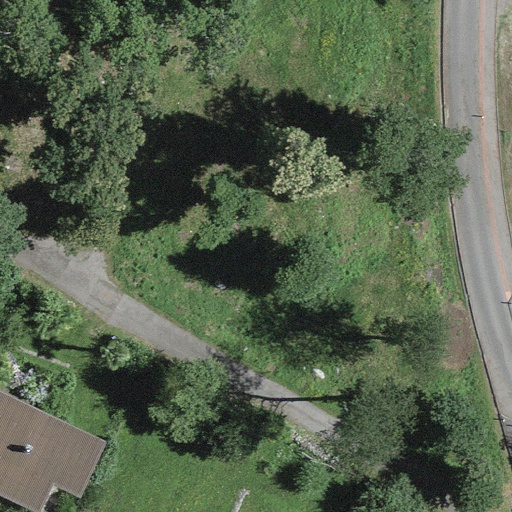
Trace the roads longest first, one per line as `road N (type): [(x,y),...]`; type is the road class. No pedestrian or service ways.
road 1 (unknown): [(511,416),(249,396),(94,320)]
road 2 (tertiary): [(511,347),(482,234),(468,123),(476,0)]
